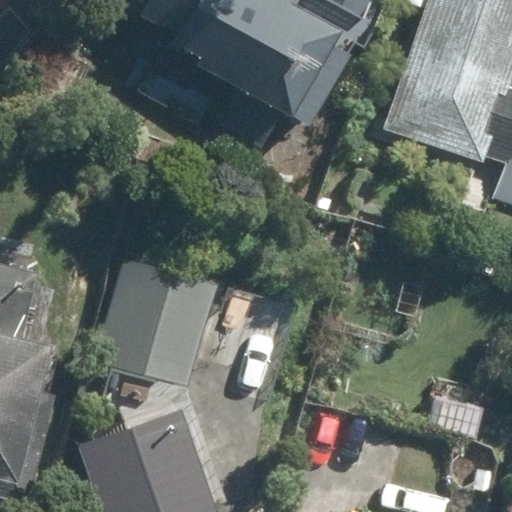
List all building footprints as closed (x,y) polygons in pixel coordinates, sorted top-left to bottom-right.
[(145,0),(136,16),(170,38),(165,46),(234,87),(211,124),(255,150),(278,112),(303,127),(380,0),(145,0)] [(511,0),(424,0),(381,127),(511,171),(511,70),(511,69),(511,0)] [(21,25),(4,48),(16,57),(33,34),(21,25)] [(176,388),(199,284),(113,264),(89,369),(176,388)] [(43,331),(56,283),(0,267),(0,500),(21,505),(61,354),(43,331)] [(281,299),(240,288),(230,322),(270,335),(281,299)] [(191,511),(161,422),(64,454),(83,511),(191,511)]
